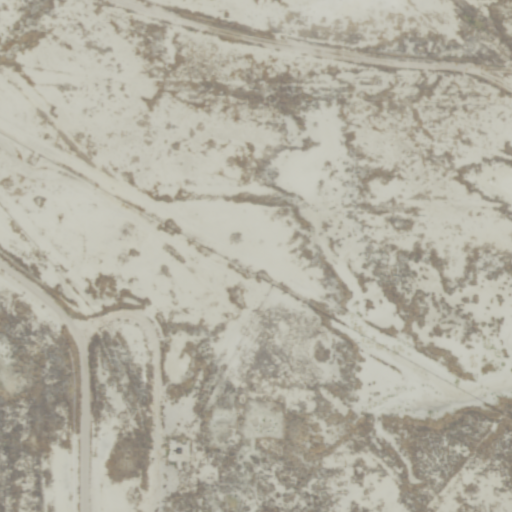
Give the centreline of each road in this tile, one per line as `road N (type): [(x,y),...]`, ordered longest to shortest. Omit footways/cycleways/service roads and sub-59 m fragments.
road 1 (track): [(511,77),(414,74),(97,0)]
road 2 (track): [(148,511),(143,299),(0,191)]
